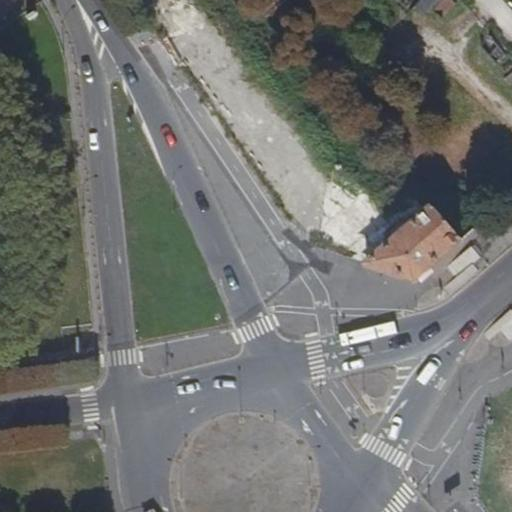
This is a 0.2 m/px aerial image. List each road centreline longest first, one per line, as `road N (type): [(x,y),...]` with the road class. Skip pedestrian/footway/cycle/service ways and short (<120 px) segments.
road 1 (secondary): [(273,369),(129,68),(77,0)]
road 2 (secondary): [(76,0),(127,402)]
road 3 (secondary): [(511,274),(415,338),(273,369)]
road 4 (secondary): [(358,488),(453,343),(511,286)]
road 5 (secondary): [(273,369),(127,402)]
road 6 (secondary): [(358,488),(273,369)]
road 7 (secondary): [(127,402),(0,418)]
